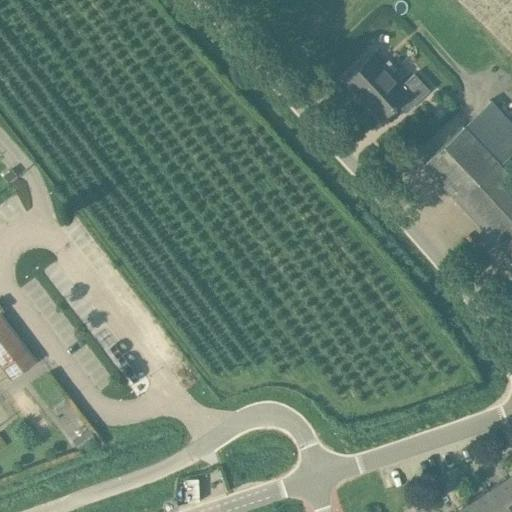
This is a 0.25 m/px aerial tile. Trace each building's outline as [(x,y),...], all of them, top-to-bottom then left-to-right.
[(380,66),(364,49),(338,73),(374,112),(391,96),(406,112),(429,90),(413,73),(399,87),(389,75),(397,68),(388,59),(380,66)] [(491,99),(422,163),(495,242),(511,259),(511,174),(501,163),(511,152),(511,106),(508,102),(501,109),(491,99)] [(1,312),(0,312),(0,363),(11,378),(37,359),(1,312)] [(80,449),(97,436),(89,427),(72,440),(80,449)] [(511,511),(511,481),(508,476),(487,490),(501,511),(511,511)] [(187,478),(186,478),(187,487),(187,502),(199,501),(198,477),(187,478)] [(501,511),(487,490),(466,503),(471,511),(501,511)] [(471,511),(466,503),(453,511),(471,511)]
